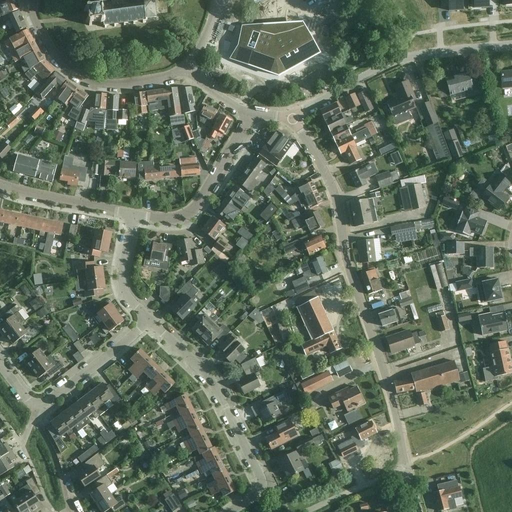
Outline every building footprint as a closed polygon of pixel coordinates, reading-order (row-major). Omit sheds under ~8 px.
[(0,12),(1,16),(18,9),(13,0),(9,0),(7,1),(6,0),(2,0),(0,1),(0,12)] [(125,23),(132,22),(133,24),(135,24),(135,22),(142,21),(142,23),(145,23),(145,18),(156,17),(154,0),(117,0),(112,1),(111,0),(109,0),(110,1),(107,1),(103,2),(102,0),(100,0),(101,2),(99,2),(100,4),(97,5),(97,7),(89,9),(88,6),(86,6),(86,9),(83,9),(84,12),(87,12),(87,16),(88,20),(85,21),(85,24),(88,23),(88,26),(91,26),(91,23),(100,22),(100,25),(102,25),(103,26),(104,26),(104,28),(106,28),(106,26),(114,25),(114,27),(116,26),(116,25),(123,24),(123,26),(125,25),(125,23)] [(286,0),(280,19),(292,23),(299,0),(286,0)] [(461,0),(440,0),(441,8),(448,7),(449,11),(462,10),(461,0)] [(473,0),(474,8),(488,7),(487,0),(473,0)] [(319,9),(317,16),(325,18),(327,11),(319,9)] [(19,11),(8,16),(10,20),(6,22),(9,29),(13,27),(15,32),(25,27),(19,11)] [(301,21),(273,37),(241,25),(237,45),(229,58),(277,75),(319,52),(303,25),(301,21)] [(17,48),(32,39),(26,29),(9,39),(15,49),(17,48)] [(15,50),(9,53),(14,62),(20,59),(23,58),(38,49),(32,39),(17,48),(15,49),(15,50)] [(26,64),(21,67),(23,72),(29,69),(31,68),(35,65),(43,60),(38,49),(23,58),(26,64)] [(31,68),(24,74),(30,80),(36,73),(37,74),(42,79),(45,77),(47,77),(54,70),(43,60),(35,65),(31,68)] [(57,89),(65,80),(56,71),(35,94),(42,100),(54,86),(57,89)] [(511,71),(500,72),(502,89),(511,88),(511,71)] [(468,73),(445,80),(449,96),(464,92),(465,97),(481,93),(476,77),(470,79),(468,73)] [(71,98),(78,89),(67,81),(60,90),(62,92),(58,96),(53,102),(56,104),(59,101),(66,106),(71,98)] [(398,98),(386,103),(392,117),(395,125),(410,119),(407,111),(415,108),(412,101),(415,100),(407,81),(394,87),(398,98)] [(30,89),(34,93),(41,86),(37,82),(30,89)] [(184,113),(195,111),(190,87),(179,90),(184,113)] [(79,88),(78,89),(71,98),(72,99),(69,104),(73,107),(67,116),(77,122),(82,110),(79,108),(89,96),(79,88)] [(177,88),(146,92),(149,112),(168,109),(170,117),(171,126),(184,125),(183,115),(181,115),(177,90),(177,88)] [(365,113),(373,109),(364,91),(357,95),(365,113)] [(137,114),(147,113),(146,106),(147,106),(145,92),(134,94),(135,108),(136,108),(137,114)] [(104,124),(107,95),(96,94),(94,109),(99,109),(98,114),(96,114),(94,129),(103,130),(104,124)] [(350,109),(359,105),(354,94),(345,98),(350,109)] [(127,111),(117,111),(118,96),(108,95),(107,130),(116,131),(117,120),(127,121),(127,111)] [(43,114),(50,106),(44,101),(37,109),(43,114)] [(429,102),(419,106),(427,127),(437,123),(429,102)] [(325,121),(340,114),(335,103),(319,110),(325,121)] [(204,105),(200,114),(200,121),(202,122),(209,126),(213,118),(216,113),(217,112),(204,105)] [(15,106),(9,111),(13,115),(19,110),(15,106)] [(85,125),(90,112),(82,109),(77,122),(84,125),(85,125)] [(225,118),(216,113),(213,118),(217,120),(209,136),(214,139),(218,131),(224,135),(231,121),(230,120),(230,119),(226,116),(225,118)] [(330,132),(345,125),(353,121),(350,117),(343,120),(340,114),(325,121),(330,132)] [(15,116),(6,124),(9,127),(9,128),(18,119),(15,116)] [(77,122),(74,130),(81,133),(84,125),(77,122)] [(364,126),(355,131),(356,133),(360,131),(365,129),(366,128),(370,137),(377,134),(371,122),(364,125),(364,126)] [(335,143),(351,136),(345,125),(330,132),(335,143)] [(44,129),(36,126),(34,132),(41,135),(44,129)] [(184,142),(194,139),(189,126),(179,129),(184,142)] [(351,136),(335,143),(341,154),(344,153),(350,165),(361,159),(355,147),(356,147),(355,145),(370,137),(366,128),(365,129),(360,131),(356,133),(351,136)] [(197,130),(192,132),(194,139),(195,140),(201,138),(197,130)] [(453,130),(443,133),(448,144),(454,160),(463,156),(457,141),(453,130)] [(54,131),(51,138),(59,142),(62,135),(54,131)] [(281,151),(288,141),(276,132),(259,154),(275,166),(285,154),(281,151)] [(5,143),(0,148),(0,157),(1,159),(11,148),(5,143)] [(390,145),(378,150),(380,155),(393,149),(390,145)] [(128,148),(117,147),(117,157),(128,158),(128,148)] [(13,172),(52,182),(55,172),(50,170),(52,164),(18,155),(13,172)] [(62,170),(60,181),(68,182),(67,185),(76,186),(77,181),(85,182),(87,169),(72,166),(74,159),(70,158),(65,157),(62,170)] [(254,179),(265,164),(257,158),(238,183),(246,189),(247,189),(251,192),(258,182),(254,179)] [(179,160),(180,166),(181,177),(199,176),(198,164),(195,165),(195,159),(179,160)] [(145,180),(161,179),(160,166),(157,166),(158,168),(153,169),(153,161),(138,163),(139,180),(145,179),(145,180)] [(100,162),(99,176),(108,176),(108,170),(119,170),(119,177),(135,177),(135,164),(109,163),(109,162),(100,162)] [(359,169),(350,174),(357,189),(366,184),(365,181),(369,179),(369,178),(375,174),(371,165),(360,170),(359,169)] [(505,165),(500,171),(505,175),(510,169),(505,165)] [(161,179),(181,177),(180,166),(162,168),(162,166),(160,166),(161,179)] [(271,167),(267,170),(272,176),(276,172),(271,167)] [(302,182),(313,175),(309,169),(297,176),(302,182)] [(379,189),(392,184),(392,182),(389,174),(388,172),(375,177),(379,189)] [(395,172),(389,174),(392,182),(398,180),(395,172)] [(480,197),(498,211),(508,198),(502,193),(509,184),(498,175),(491,185),(490,184),(480,197)] [(298,201),(298,202),(317,193),(312,182),(298,188),(301,194),(296,196),(298,201)] [(269,184),(263,192),(267,196),(274,189),(269,184)] [(406,187),(407,192),(411,211),(425,208),(420,184),(406,187)] [(237,209),(239,211),(249,198),(235,187),(225,200),(237,209)] [(305,211),(322,203),(317,193),(298,202),(301,207),(303,207),(305,211)] [(444,196),(441,204),(446,207),(448,203),(450,199),(444,196)] [(239,211),(237,209),(225,200),(216,212),(230,223),(239,211)] [(367,200),(349,204),(354,227),(372,223),(377,222),(373,205),(368,206),(367,200)] [(270,204),(259,216),(266,222),(277,210),(270,204)] [(457,226),(455,231),(468,236),(470,231),(481,235),(486,222),(476,218),(478,213),(465,207),(463,213),(462,212),(458,221),(457,221),(457,223),(456,225),(457,226)] [(0,210),(0,226),(2,227),(3,223),(9,224),(11,213),(0,210)] [(307,225),(301,227),(304,235),(310,232),(324,226),(317,211),(307,216),(309,219),(305,221),(307,225)] [(9,224),(22,227),(24,216),(11,213),(9,224)] [(22,227),(35,230),(37,218),(24,216),(22,227)] [(224,227),(212,217),(202,231),(215,240),(224,227)] [(296,219),(291,221),(294,230),(303,226),(299,217),(296,219)] [(48,233),(50,221),(37,218),(35,230),(48,233)] [(50,221),(48,233),(46,238),(43,253),(50,255),(54,234),(60,236),(63,224),(50,221)] [(415,231),(413,223),(389,227),(391,236),(415,231)] [(74,238),(76,226),(70,225),(68,237),(74,238)] [(241,227),(236,233),(244,239),(249,232),(241,227)] [(267,227),(258,233),(261,237),(270,231),(267,227)] [(95,230),(93,240),(109,243),(111,233),(95,230)] [(276,230),(271,233),(277,241),(281,238),(276,230)] [(284,252),(285,255),(296,249),(297,251),(301,252),(302,252),(302,250),(306,249),(309,255),(325,248),(319,236),(309,241),(307,236),(287,244),(284,243),(284,246),(283,248),(284,250),(284,252)] [(191,266),(204,263),(201,250),(194,252),(191,239),(176,242),(181,263),(190,261),(191,266)] [(219,239),(213,247),(221,253),(227,245),(219,239)] [(107,254),(109,243),(93,240),(92,246),(90,245),(84,249),(83,255),(99,258),(101,252),(107,254)] [(360,264),(375,262),(373,240),(357,242),(360,264)] [(447,255),(463,254),(463,242),(447,243),(447,255)] [(167,269),(172,245),(166,244),(165,246),(153,244),(149,260),(162,263),(161,268),(167,269)] [(207,246),(203,249),(208,254),(211,251),(207,246)] [(477,257),(477,268),(492,268),(492,259),(492,248),(476,248),(476,249),(469,249),(469,257),(477,257)] [(304,279),(292,284),(294,288),(307,283),(306,280),(317,276),(327,272),(321,257),(300,266),(304,275),(303,275),(304,279)] [(434,261),(429,262),(433,286),(438,285),(434,261)] [(76,281),(76,282),(104,278),(102,267),(95,268),(94,262),(75,265),(77,281),(76,281)] [(228,269),(222,274),(228,280),(233,274),(228,269)] [(368,295),(382,290),(375,270),(361,274),(368,295)] [(104,278),(76,282),(77,288),(83,287),(85,298),(103,295),(102,289),(105,289),(104,278)] [(457,292),(473,288),(471,279),(455,283),(457,292)] [(500,299),(502,299),(497,279),(476,284),(477,290),(483,289),(486,302),(493,301),(493,302),(501,301),(500,299)] [(274,294),(292,289),(290,281),(272,286),(274,294)] [(181,299),(171,309),(178,316),(179,316),(182,319),(196,306),(190,300),(198,292),(193,287),(188,282),(176,294),(181,299)] [(242,283),(238,287),(243,292),(247,288),(242,283)] [(307,283),(294,288),(297,294),(310,289),(307,283)] [(158,297),(166,304),(169,301),(170,288),(160,288),(160,295),(158,297)] [(313,291),(296,299),(299,307),(317,299),(313,291)] [(400,300),(410,297),(408,291),(399,294),(400,300)] [(483,292),(477,293),(479,302),(485,301),(483,292)] [(412,303),(410,297),(398,301),(400,308),(409,305),(412,303)] [(330,353),(340,348),(333,332),(317,298),(317,299),(299,307),(308,326),(301,328),(307,342),(301,345),(305,355),(327,345),(330,353)] [(35,299),(29,303),(35,311),(41,307),(35,299)] [(82,305),(80,299),(72,301),(73,307),(82,305)] [(420,311),(439,305),(438,300),(419,306),(420,311)] [(99,301),(85,306),(93,317),(92,317),(99,326),(103,323),(117,313),(110,304),(104,308),(99,301)] [(412,303),(409,305),(414,319),(417,318),(412,303)] [(6,321),(0,325),(0,327),(6,335),(20,324),(24,321),(20,316),(17,312),(20,310),(17,305),(2,316),(6,321)] [(191,329),(200,338),(214,324),(208,318),(211,316),(211,313),(205,307),(195,317),(199,322),(191,329)] [(42,308),(36,313),(40,319),(47,314),(42,308)] [(399,308),(379,315),(382,327),(403,320),(399,308)] [(249,315),(248,316),(254,320),(260,315),(255,309),(249,315)] [(282,312),(275,314),(278,326),(285,324),(282,312)] [(442,312),(435,314),(436,318),(440,332),(449,329),(444,316),(443,316),(442,312)] [(117,313),(103,323),(106,327),(102,330),(106,335),(110,332),(123,321),(117,313)] [(470,320),(469,313),(457,315),(459,323),(470,320)] [(505,314),(491,317),(490,314),(477,316),(481,336),(508,330),(505,314)] [(24,330),(20,324),(6,335),(13,345),(20,339),(24,344),(38,333),(34,328),(31,330),(28,327),(24,330)] [(214,324),(200,338),(208,346),(216,338),(220,342),(230,332),(224,326),(222,326),(219,329),(214,324)] [(408,330),(386,338),(391,353),(414,346),(414,345),(420,343),(416,332),(410,334),(408,330)] [(74,333),(68,337),(73,343),(79,339),(74,333)] [(233,335),(221,346),(226,350),(222,355),(231,364),(235,360),(239,363),(245,357),(241,353),(244,350),(235,341),(237,339),(233,335)] [(32,369),(46,358),(42,353),(46,350),(43,346),(46,344),(43,339),(28,350),(32,355),(25,360),(32,369)] [(80,354),(85,351),(78,341),(73,345),(78,351),(80,354)] [(485,381),(485,382),(497,379),(496,379),(495,377),(511,373),(511,370),(507,349),(505,341),(489,345),(490,352),(493,367),(484,369),(487,381),(485,381)] [(127,370),(132,375),(149,358),(140,349),(130,360),(134,363),(127,370)] [(363,350),(356,353),(359,360),(366,357),(363,350)] [(78,351),(73,355),(77,361),(82,357),(80,354),(78,351)] [(334,370),(347,362),(342,354),(330,362),(334,370)] [(46,358),(32,369),(38,379),(46,373),(49,378),(64,367),(60,362),(57,364),(54,361),(50,355),(46,358)] [(143,373),(147,377),(157,366),(149,358),(132,375),(136,379),(143,373)] [(254,375),(261,371),(255,358),(241,365),(247,378),(238,382),(244,394),(260,387),(254,375)] [(393,382),(396,394),(415,389),(416,393),(460,381),(458,375),(454,361),(402,376),(403,380),(393,382)] [(144,387),(149,392),(166,375),(157,366),(147,377),(151,381),(144,387)] [(328,372),(300,385),(302,389),(305,394),(332,381),(328,372)] [(466,373),(458,375),(460,381),(460,383),(469,381),(466,373)] [(164,394),(175,384),(166,375),(149,392),(153,396),(160,390),(164,394)] [(102,383),(93,390),(104,404),(109,400),(113,405),(120,400),(109,385),(105,388),(102,383)] [(293,385),(288,388),(290,394),(296,391),(293,385)] [(343,390),(327,398),(333,409),(343,404),(347,412),(348,411),(349,413),(344,416),(348,425),(361,419),(357,409),(352,412),(351,410),(364,404),(356,387),(345,393),(343,390)] [(108,409),(104,404),(93,390),(84,396),(99,416),(108,409)] [(250,408),(254,415),(258,412),(264,422),(280,414),(276,406),(288,400),(284,391),(250,408)] [(419,406),(427,404),(425,393),(417,396),(419,406)] [(178,412),(191,406),(185,395),(164,405),(165,406),(167,410),(167,411),(175,407),(178,412)] [(84,396),(76,403),(86,417),(91,413),(95,419),(99,416),(84,396)] [(76,403),(67,409),(82,429),(90,422),(86,417),(76,403)] [(172,421),(175,427),(196,416),(191,406),(178,412),(180,417),(172,421)] [(311,407),(307,409),(310,415),(310,416),(315,414),(311,407)] [(78,432),(82,429),(67,409),(59,416),(69,430),(74,426),(78,432)] [(72,433),(69,430),(59,416),(50,422),(51,424),(46,427),(54,441),(60,454),(67,449),(59,438),(65,433),(68,436),(72,433)] [(186,428),(188,434),(201,427),(196,416),(175,427),(178,432),(186,428)] [(278,433),(266,439),(271,449),(297,436),(289,420),(275,427),(278,433)] [(304,422),(306,429),(312,428),(311,421),(304,422)] [(364,445),(361,441),(376,433),(370,422),(356,429),(359,436),(350,440),(350,441),(346,443),(350,452),(364,445)] [(183,443),(186,448),(207,438),(201,427),(188,434),(191,439),(183,443)] [(298,451),(314,443),(316,447),(322,444),(319,437),(312,440),(311,438),(295,446),(298,451)] [(201,454),(214,448),(214,447),(212,448),(207,438),(186,448),(188,454),(196,450),(199,455),(201,454)] [(0,457),(11,451),(6,443),(3,445),(0,440),(0,457)] [(94,445),(86,452),(89,456),(98,450),(94,445)] [(196,463),(198,469),(219,458),(214,448),(201,454),(203,459),(196,463)] [(16,459),(11,451),(0,457),(0,475),(14,467),(10,462),(16,459)] [(86,452),(77,458),(81,463),(89,456),(86,452)] [(302,471),(303,471),(297,459),(299,458),(296,452),(277,461),(280,467),(281,467),(287,478),(302,471)] [(96,470),(105,464),(98,454),(82,465),(86,471),(77,477),(84,487),(100,476),(96,470)] [(348,454),(343,457),(350,472),(356,469),(348,454)] [(209,470),(211,475),(225,469),(219,458),(198,469),(201,474),(209,470)] [(182,463),(184,469),(196,465),(194,460),(182,463)] [(338,460),(330,463),(336,473),(343,470),(338,460)] [(107,473),(117,468),(115,464),(105,470),(107,473)] [(28,466),(22,469),(26,474),(31,471),(28,466)] [(116,469),(106,475),(108,479),(118,472),(116,469)] [(206,484),(209,490),(230,480),(225,469),(211,475),(214,481),(206,484)] [(303,471),(302,471),(306,478),(311,476),(307,469),(303,471)] [(89,494),(96,504),(110,494),(106,488),(112,484),(108,479),(106,475),(94,483),(97,488),(89,494)] [(28,486),(19,492),(22,497),(31,511),(33,511),(41,507),(34,496),(40,493),(40,492),(40,491),(32,478),(26,482),(28,486)] [(220,492),(223,497),(235,491),(230,480),(209,490),(212,496),(220,492)] [(453,499),(461,497),(459,487),(457,487),(456,480),(437,485),(438,492),(433,494),(438,511),(447,509),(448,511),(456,509),(453,499)] [(5,486),(0,488),(0,490),(3,495),(5,498),(10,494),(5,486)] [(110,494),(96,504),(100,511),(105,511),(111,508),(112,511),(116,511),(126,505),(120,496),(114,500),(110,494)] [(171,511),(172,511),(181,506),(173,494),(164,500),(171,511)] [(0,507),(1,510),(0,510),(0,511),(8,511),(11,509),(5,498),(3,495),(0,496),(0,502),(1,503),(0,503),(0,507)] [(18,511),(31,511),(22,497),(17,500),(14,495),(9,498),(13,503),(18,511)] [(147,498),(150,506),(159,503),(156,495),(147,498)] [(192,501),(186,504),(189,509),(195,506),(192,501)] [(160,502),(152,508),(154,511),(159,511),(164,509),(160,502)]
